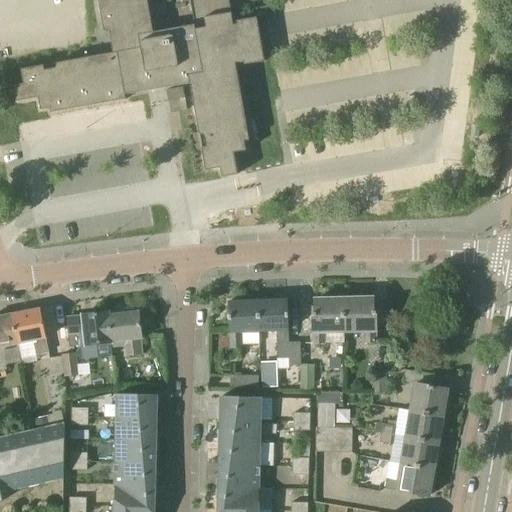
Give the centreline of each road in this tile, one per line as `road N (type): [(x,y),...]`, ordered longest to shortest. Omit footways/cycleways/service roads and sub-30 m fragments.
road 1 (residential): [(186,259),(337,250),(511,253)]
road 2 (residential): [(182,511),(186,259)]
road 3 (residential): [(0,280),(186,259)]
road 4 (tertiary): [(484,511),(511,345)]
